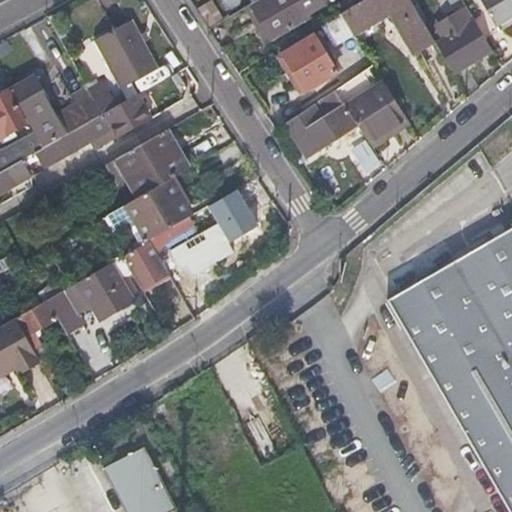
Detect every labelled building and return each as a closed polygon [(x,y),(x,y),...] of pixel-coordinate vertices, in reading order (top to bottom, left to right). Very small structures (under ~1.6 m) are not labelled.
[(211,0),(198,9),(209,26),(223,17),(211,0)] [(328,2),(326,0),(257,0),(249,5),(272,41),(309,18),(307,14),(328,2)] [(361,0),(340,12),(353,33),(393,9),(418,50),(435,40),(411,0),(361,0)] [(511,19),(511,0),(478,0),(495,29),(511,19)] [(249,5),(242,9),(265,45),(272,41),(249,5)] [(437,43),(454,73),(491,50),(466,7),(439,24),(447,36),(437,43)] [(340,12),(320,24),(335,47),(355,35),(353,33),(340,12)] [(132,18),(95,39),(121,88),(159,66),(132,18)] [(304,91),(335,71),(311,35),(280,55),(304,91)] [(343,63),(353,76),(373,64),(359,41),(346,49),(351,57),(343,63)] [(91,97),(88,89),(71,98),(75,106),(57,117),(35,77),(11,91),(33,133),(42,149),(59,140),(102,115),(91,97)] [(356,124),(367,141),(406,116),(383,79),(344,104),(356,124)] [(102,115),(115,107),(105,88),(91,97),(102,115)] [(313,102),(303,109),(304,112),(285,124),(306,156),(356,124),(344,104),(334,89),(320,98),(328,112),(323,115),(313,102)] [(0,138),(25,125),(8,92),(0,96),(0,138)] [(102,115),(59,140),(67,155),(110,131),(118,143),(131,135),(122,120),(126,118),(120,107),(103,117),(102,115)] [(172,179),(190,169),(165,130),(115,159),(140,197),(172,179)] [(0,172),(13,165),(24,160),(42,149),(33,133),(0,151),(0,172)] [(369,140),(353,147),(365,175),(381,167),(369,140)] [(13,165),(22,180),(32,174),(24,160),(13,165)] [(0,172),(0,193),(22,181),(22,180),(13,165),(0,172)] [(187,218),(192,216),(172,179),(140,197),(129,204),(149,240),(187,218)] [(169,273),(170,275),(181,269),(172,250),(185,243),(182,238),(195,231),(187,218),(149,240),(169,273)] [(172,250),(181,269),(220,245),(211,228),(198,236),(195,231),(182,238),(185,243),(172,250)] [(511,511),(511,229),(439,272),(423,281),(393,299),(491,480),(501,497),(509,511),(511,511)] [(122,255),(141,287),(169,273),(149,240),(122,255)] [(423,281),(439,272),(429,251),(413,260),(423,281)] [(57,316),(66,332),(82,323),(76,313),(91,304),(100,319),(138,296),(126,276),(121,278),(111,261),(46,298),(57,316)] [(57,316),(46,298),(16,314),(27,333),(57,316)] [(0,360),(31,344),(15,315),(0,323),(0,360)] [(39,358),(61,399),(71,393),(48,352),(39,358)] [(169,511),(177,507),(144,446),(109,465),(132,511),(169,511)] [(490,502),(501,497),(491,480),(482,486),(490,502)]
